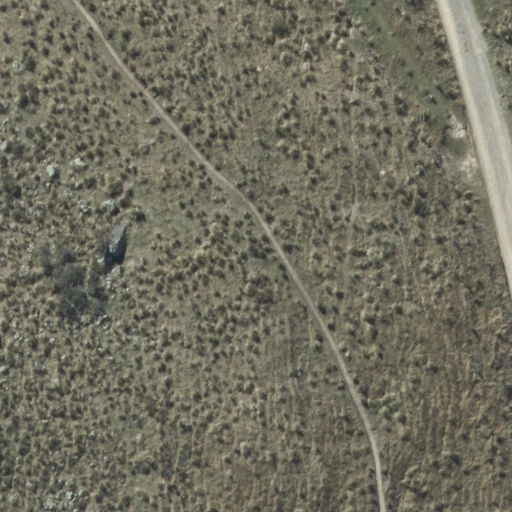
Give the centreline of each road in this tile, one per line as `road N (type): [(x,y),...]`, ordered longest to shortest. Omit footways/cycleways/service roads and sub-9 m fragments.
road 1 (track): [(511,219),(379,0)]
road 2 (track): [(455,0),(511,217)]
